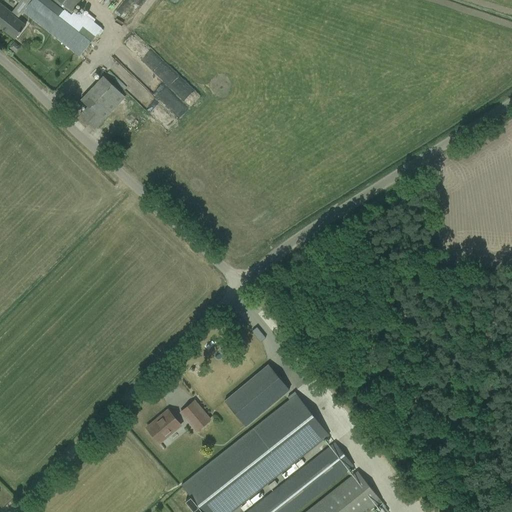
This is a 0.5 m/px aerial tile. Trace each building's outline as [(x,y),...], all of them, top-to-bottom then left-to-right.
[(0,3),(0,29),(1,28),(14,39),(26,24),(18,18),(29,5),(57,27),(64,18),(66,20),(73,12),(71,11),(79,0),(14,0),(19,3),(11,13),(0,3)] [(56,82),(61,77),(55,72),(50,77),(56,82)] [(94,129),(101,122),(125,97),(103,77),(81,100),(88,107),(80,115),(94,129)] [(196,101),(204,104),(208,95),(200,92),(196,101)] [(245,426),(281,396),(289,390),(268,364),(224,401),(245,426)] [(296,394),(181,485),(202,511),(231,511),(329,435),(296,394)] [(210,420),(194,401),(180,412),(196,431),(210,420)] [(181,426),(174,418),(168,410),(161,416),(162,418),(148,430),(154,437),(160,444),(181,426)] [(185,433),(172,443),(176,447),(188,437),(185,433)] [(335,443),(247,511),(294,511),(353,466),(335,443)] [(357,471),(304,511),(366,511),(381,501),(357,471)]
